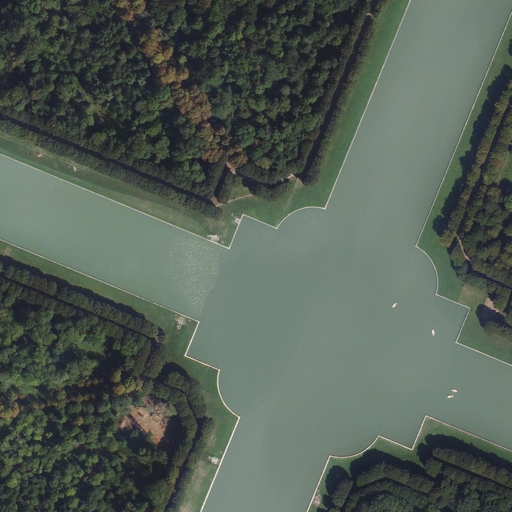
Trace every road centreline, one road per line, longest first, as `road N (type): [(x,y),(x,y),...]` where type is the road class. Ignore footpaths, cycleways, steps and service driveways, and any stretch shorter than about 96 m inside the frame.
road 1 (track): [(370,0),(302,170),(266,186),(221,167),(207,202),(0,116)]
road 2 (track): [(0,278),(152,342),(138,376),(183,394),(196,427),(162,511)]
road 3 (track): [(511,287),(471,270),(457,236),(511,102)]
road 4 (track): [(344,511),(352,492),(385,478),(429,497),(443,463),(511,491)]
road 5 (track): [(0,406),(138,376)]
